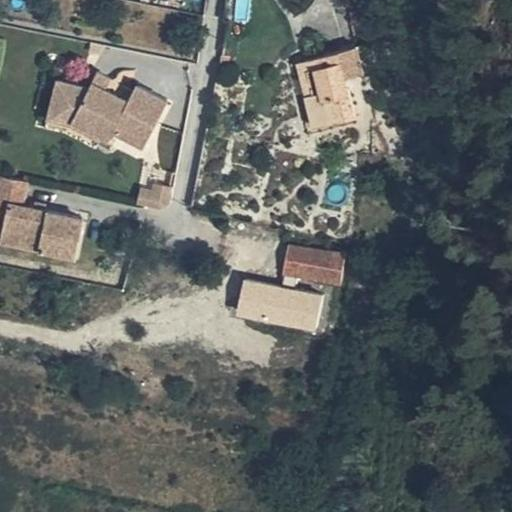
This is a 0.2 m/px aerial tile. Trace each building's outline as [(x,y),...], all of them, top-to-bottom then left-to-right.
[(363,44),(316,63),(321,97),(314,98),(322,130),(361,122),(354,72),(367,70),(363,44)] [(49,67),(43,98),(71,105),(99,119),(103,121),(110,114),(138,134),(157,86),(129,67),(119,84),(83,71),(82,75),(49,67)] [(71,105),(43,98),(40,113),(66,119),(92,131),(99,119),(71,105)] [(0,189),(8,190),(0,228),(76,241),(83,207),(21,195),(25,169),(0,163),(0,189)] [(158,191),(160,184),(161,172),(148,169),(145,188),(158,191)] [(142,203),(162,207),(171,200),(175,186),(160,184),(158,191),(145,188),(142,203)] [(330,270),(336,240),(284,231),(278,261),(330,270)] [(242,278),(234,316),(316,332),(324,294),(242,278)] [(301,474),(289,472),(288,480),(300,482),(301,474)]
